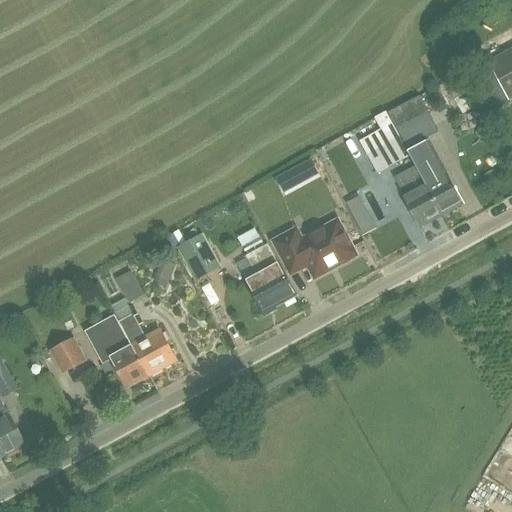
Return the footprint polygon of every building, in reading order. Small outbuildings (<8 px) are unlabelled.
[(509,98),(511,95),(511,50),(490,62),(509,98)] [(397,130),(429,114),(420,96),(388,112),(397,130)] [(377,173),(410,155),(386,111),(375,118),(381,129),(359,141),(377,173)] [(448,173),(446,174),(428,141),(409,152),(416,166),(443,214),(464,202),(448,173)] [(312,163),(276,182),(284,197),(320,178),(312,163)] [(443,214),(416,166),(395,177),(405,196),(404,196),(420,226),(443,214)] [(294,245),(288,234),(275,241),(292,274),(309,265),(316,278),(358,255),(339,220),(294,245)] [(180,248),(198,280),(221,267),(203,236),(180,248)] [(280,265),(269,244),(247,255),(258,276),(249,281),(266,312),(298,295),(281,264),(280,265)] [(163,260),(157,274),(170,279),(176,265),(163,260)] [(116,277),(129,302),(144,295),(131,270),(116,277)] [(119,314),(117,314),(149,374),(178,358),(162,329),(147,337),(134,313),(122,320),(119,314)] [(149,374),(117,314),(89,330),(105,360),(112,356),(128,385),(149,374)] [(87,361),(74,337),(49,350),(62,374),(87,361)] [(0,394),(1,396),(15,389),(0,361),(0,394)] [(0,454),(21,443),(0,404),(0,454)]
